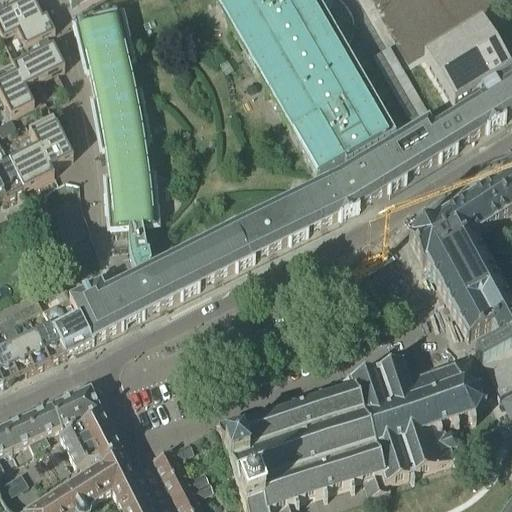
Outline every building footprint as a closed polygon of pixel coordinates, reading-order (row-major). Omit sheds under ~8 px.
[(67,0),(71,11),(77,7),(88,0),(209,0),(309,173),(311,178),(311,180),(313,179),(316,184),(330,177),(333,182),(337,180),(381,153),(379,148),(393,140),(394,141),(395,141),(344,53),(346,51),(347,49),(349,47),(350,44),(351,41),(352,38),(353,35),(353,32),(353,29),(352,26),(351,23),(350,20),(349,17),(347,15),(347,14),(345,12),(343,10),(340,8),(338,6),(335,5),(332,4),(329,3),(326,3),(323,2),(320,3),(317,3),(315,4),(313,0),(67,0)] [(69,304),(91,349),(92,349),(93,349),(93,348),(93,347),(115,336),(121,334),(121,333),(122,334),(123,333),(123,332),(124,332),(126,331),(127,331),(138,325),(139,324),(141,323),(142,323),(144,322),(145,321),(153,317),(159,314),(180,304),(181,304),(183,303),(184,302),(196,296),(198,295),(198,296),(200,295),(199,293),(200,293),(234,276),(236,275),(236,277),(238,276),(238,275),(239,275),(252,268),(252,269),(253,268),(255,268),(254,266),(255,265),(288,249),(289,249),(290,250),(291,250),(291,249),(292,248),(305,242),(306,242),(308,241),(307,240),(308,239),(337,225),(338,224),(339,226),(341,225),(341,224),(342,224),(356,217),(357,217),(359,216),(358,214),(359,214),(385,197),(386,197),(388,196),(389,198),(390,197),(390,196),(391,196),(403,188),(404,188),(405,188),(406,187),(405,185),(406,185),(437,166),(439,165),(440,167),(441,166),(441,165),(442,165),(454,157),(455,157),(456,157),(457,156),(456,154),(457,154),(484,137),(486,136),(487,138),(489,137),(488,136),(502,128),(503,128),(505,127),(504,125),(505,124),(511,119),(511,0),(401,0),(428,43),(490,5),(487,0),(511,0),(511,82),(499,91),(498,90),(485,99),(457,117),(432,132),(428,124),(381,153),(337,180),(333,182),(317,190),(234,230),(233,230),(225,234),(171,262),(159,267),(156,269),(149,273),(148,270),(150,270),(148,259),(146,260),(141,234),(155,233),(156,233),(156,231),(152,183),(150,184),(145,150),(148,149),(139,100),(136,101),(130,70),(132,69),(120,21),(117,22),(111,23),(78,31),(77,31),(74,32),(86,80),(89,80),(95,109),(92,109),(101,158),(104,157),(108,187),(105,187),(109,237),(129,235),(128,241),(128,242),(128,247),(128,248),(128,255),(129,261),(131,267),(132,272),(133,274),(135,280),(120,288),(121,289),(120,289),(109,295),(105,297),(101,290),(100,288),(99,289),(71,303),(69,304)] [(24,6),(0,17),(0,42),(1,45),(17,37),(24,53),(39,45),(45,58),(52,54),(46,42),(53,39),(45,22),(41,24),(31,2),(24,6)] [(425,61),(423,62),(457,117),(485,99),(498,90),(499,91),(511,82),(511,79),(492,46),(480,27),(478,29),(425,61)] [(390,49),(374,58),(399,101),(415,92),(390,49)] [(45,58),(12,74),(28,105),(36,101),(32,92),(63,76),(52,54),(45,58)] [(12,74),(0,79),(0,103),(10,125),(32,114),(28,105),(12,74)] [(36,101),(28,105),(32,114),(40,110),(36,101)] [(11,125),(3,129),(8,139),(15,135),(11,125)] [(52,125),(29,136),(38,155),(48,177),(49,176),(72,165),(52,125)] [(19,141),(27,136),(24,131),(16,135),(19,141)] [(0,195),(6,206),(23,197),(9,169),(0,150),(0,195)] [(38,155),(9,169),(23,197),(53,183),(49,176),(48,177),(38,155)] [(511,173),(499,182),(499,183),(434,225),(434,224),(409,240),(410,242),(408,244),(421,269),(424,268),(466,346),(490,333),(496,346),(475,358),(498,403),(511,395),(511,311),(474,242),(511,217),(511,173)] [(43,317),(50,331),(65,362),(91,349),(69,304),(68,304),(43,317)] [(33,305),(30,307),(36,320),(42,317),(36,305),(34,306),(33,305)] [(30,307),(24,310),(30,322),(36,320),(30,307)] [(23,311),(19,313),(25,325),(30,322),(24,310),(22,311),(23,311)] [(19,313),(14,316),(20,328),(25,325),(19,313)] [(4,322),(6,325),(10,323),(13,331),(20,328),(14,316),(1,322),(2,323),(4,322)] [(6,325),(3,327),(7,336),(14,332),(13,331),(10,323),(6,325)] [(50,331),(35,338),(50,369),(65,362),(50,331)] [(7,351),(4,353),(18,384),(35,376),(20,345),(14,332),(7,336),(3,338),(6,344),(4,345),(7,351)] [(35,338),(20,345),(35,376),(50,369),(35,338)] [(0,384),(3,391),(18,384),(4,353),(1,354),(0,352),(0,384)] [(414,404),(408,388),(402,372),(410,370),(409,367),(401,369),(399,364),(396,365),(398,371),(381,377),(379,371),(375,372),(377,378),(351,387),(349,381),(345,382),(347,388),(342,390),(343,394),(348,392),(350,397),(322,407),(320,401),(318,402),(320,408),(296,416),(294,410),(291,411),(293,417),(267,426),(265,420),(261,421),(264,427),(239,435),(237,430),(219,436),(216,435),(215,437),(218,438),(238,498),(237,498),(238,501),(239,501),(243,511),(297,511),(296,509),(322,501),(324,506),(327,506),(325,499),(349,492),(351,498),(354,497),(352,490),(362,487),(367,502),(366,503),(368,505),(369,503),(387,498),(389,499),(390,497),(389,496),(387,490),(409,483),(410,487),(413,486),(412,482),(451,468),(454,469),(455,467),(453,466),(449,455),(454,453),(455,455),(456,454),(455,452),(457,449),(459,449),(459,447),(457,447),(455,443),(457,440),(455,439),(454,441),(451,439),(450,436),(449,437),(449,439),(441,441),(440,440),(441,439),(439,434),(453,430),(454,435),(458,434),(456,429),(469,425),(471,430),(475,429),(473,424),(479,411),(485,412),(485,408),(480,407),(476,396),(480,393),(477,390),(473,394),(461,388),(414,404)] [(429,380),(408,388),(414,404),(461,388),(459,383),(457,383),(454,373),(454,370),(452,370),(451,373),(434,379),(430,377),(429,380)] [(62,442),(101,420),(89,396),(51,414),(59,436),(62,442)] [(59,436),(51,414),(23,426),(39,458),(49,451),(48,451),(44,443),(59,436)] [(94,465),(116,451),(117,450),(116,449),(115,450),(101,420),(62,442),(58,443),(75,476),(94,465)] [(39,458),(23,426),(2,435),(12,457),(28,450),(33,460),(32,461),(33,462),(39,458)] [(0,462),(12,457),(2,435),(0,435),(0,481),(4,479),(4,478),(3,478),(0,472),(0,462)] [(152,467),(163,487),(181,477),(176,467),(193,459),(188,449),(171,458),(159,463),(152,467)] [(146,511),(140,498),(122,462),(122,460),(121,461),(116,451),(94,465),(98,474),(37,511),(146,511)] [(22,476),(4,486),(11,501),(30,491),(22,476)] [(163,487),(172,506),(208,488),(203,479),(186,488),(181,477),(163,487)] [(172,506),(175,511),(198,511),(195,506),(212,497),(208,488),(172,506)]
